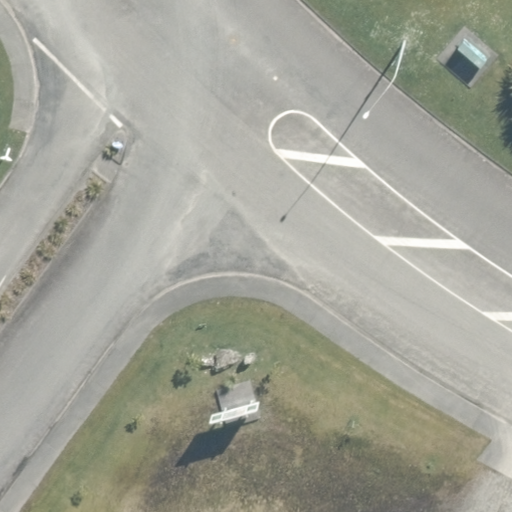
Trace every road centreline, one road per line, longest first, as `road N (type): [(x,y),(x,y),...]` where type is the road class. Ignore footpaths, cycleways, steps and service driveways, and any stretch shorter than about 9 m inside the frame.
road 1 (unclassified): [(186,56),(511,295)]
road 2 (unclassified): [(0,337),(123,130),(186,56)]
